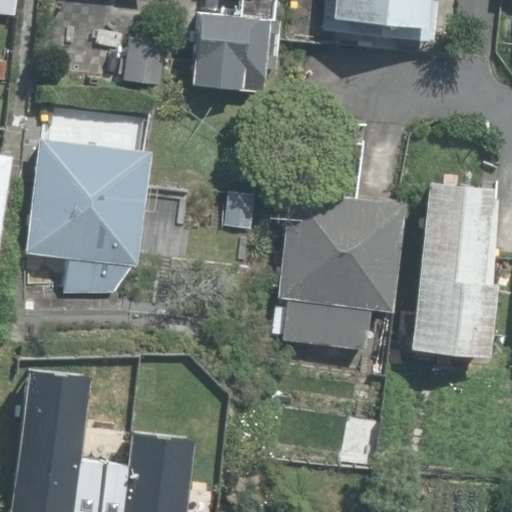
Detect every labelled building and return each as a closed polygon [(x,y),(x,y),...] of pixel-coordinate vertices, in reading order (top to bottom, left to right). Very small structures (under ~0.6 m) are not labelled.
[(0,0),(0,10),(15,12),(15,0),(0,0)] [(190,86),(259,92),(260,79),(262,79),(263,68),(274,69),(278,20),(272,20),(273,0),(238,0),(237,14),(196,11),(190,86)] [(321,0),(319,29),(431,40),(435,0),(321,0)] [(129,85),(148,88),(152,54),(133,52),(129,85)] [(62,292),(112,297),(129,264),(134,265),(146,150),(37,139),(26,252),(65,256),(62,292)] [(407,347),(485,354),(493,280),(487,279),(496,185),(424,178),(407,347)] [(278,336),(361,346),(365,307),(388,310),(401,200),(285,187),(272,295),(282,297),(278,336)] [(95,511),(100,460),(78,458),(86,374),(13,366),(0,495),(0,511),(95,511)] [(181,511),(190,435),(126,428),(123,462),(100,460),(95,511),(181,511)] [(314,511),(353,511),(358,482),(320,476),(314,511)]
